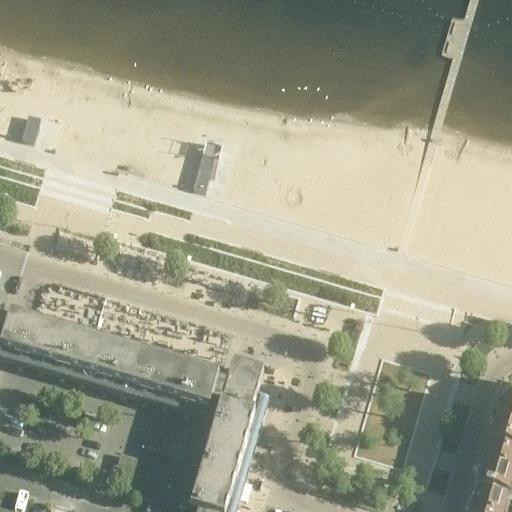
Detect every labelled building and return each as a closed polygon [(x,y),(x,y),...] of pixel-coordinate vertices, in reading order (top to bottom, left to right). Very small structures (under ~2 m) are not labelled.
[(22,144),(34,147),(41,124),(29,120),(22,144)] [(89,165),(120,174),(128,147),(97,137),(89,165)] [(207,146),(193,193),(205,196),(218,150),(207,146)] [(0,365),(9,368),(207,425),(182,511),(160,506),(170,471),(121,457),(113,483),(128,488),(125,496),(149,503),(146,511),(237,511),(269,400),(258,397),(264,377),(234,368),(231,377),(228,388),(219,386),(222,375),(33,320),(29,331),(21,329),(0,322),(0,365)] [(511,511),(511,407),(503,414),(496,412),(466,511),(511,511)]
